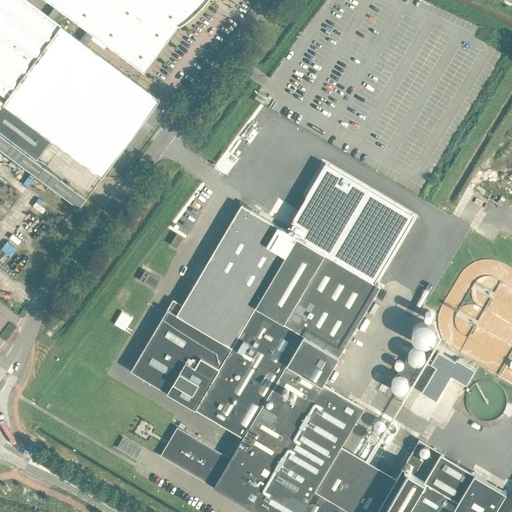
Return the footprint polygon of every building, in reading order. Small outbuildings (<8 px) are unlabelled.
[(0,0),(0,107),(61,25),(27,0),(0,0)] [(46,0),(144,72),(179,25),(180,26),(184,23),(189,20),(194,15),(197,12),(200,9),(204,5),(203,5),(197,1),(197,0),(46,0)] [(52,139),(102,177),(160,99),(61,25),(0,107),(0,131),(37,159),(52,139)] [(259,91),(254,99),(262,104),(267,96),(259,91)] [(0,148),(80,208),(87,199),(0,134),(0,148)] [(174,299),(131,370),(196,408),(244,437),(236,450),(232,448),(228,456),(178,426),(161,455),(248,506),(248,507),(253,510),(254,509),(258,511),(493,511),(505,493),(506,491),(475,472),(419,439),(376,511),(353,511),(315,489),(364,407),(323,382),(380,286),(374,282),(414,215),(325,163),(306,196),(341,217),(321,251),(286,230),(242,204),(182,304),(174,299)] [(491,192),(488,197),(497,203),(500,198),(491,192)] [(177,248),(183,237),(177,233),(170,244),(177,248)] [(409,265),(407,264),(398,258),(395,263),(406,270),(409,265)] [(155,288),(160,279),(145,270),(140,279),(155,288)] [(433,328),(433,327),(433,323),(431,320),(428,318),(424,317),(421,317),(419,318),(416,320),(415,321),(414,323),(413,327),(414,331),(416,334),(419,336),(422,337),(424,337),(427,337),(430,335),(432,332),(433,330),(433,328)] [(437,367),(422,392),(437,400),(451,375),(466,384),(475,369),(457,358),(455,361),(439,351),(431,363),(437,367)] [(406,359),(398,373),(411,380),(419,366),(406,359)] [(382,383),(379,389),(385,392),(388,387),(382,383)]
